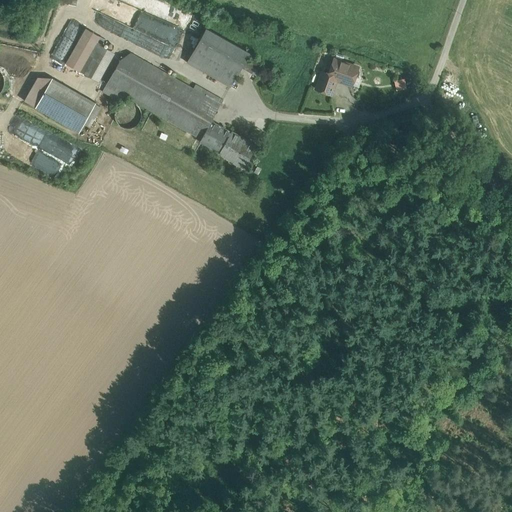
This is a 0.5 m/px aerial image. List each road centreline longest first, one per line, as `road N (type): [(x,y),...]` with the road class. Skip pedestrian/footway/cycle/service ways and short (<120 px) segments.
road 1 (track): [(382,511),(511,294)]
road 2 (track): [(424,99),(467,151),(511,182)]
